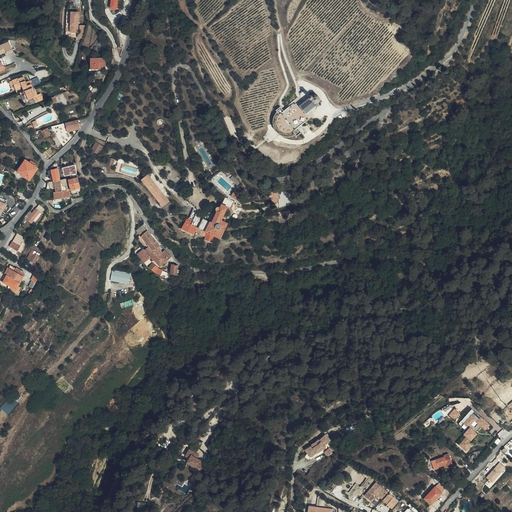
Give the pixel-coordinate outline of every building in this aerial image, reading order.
[(111,0),(111,9),(119,9),(119,0),(111,0)] [(70,31),(73,11),(68,10),(65,32),(77,34),(77,31),(70,31)] [(80,12),(73,11),(70,31),(77,31),(80,12)] [(6,46),(12,43),(10,39),(0,43),(0,51),(7,49),(6,46)] [(12,43),(6,46),(7,49),(8,52),(14,50),(12,43)] [(93,59),(92,71),(105,71),(105,60),(93,59)] [(32,89),(30,81),(27,81),(26,77),(25,76),(19,77),(19,76),(11,78),(15,88),(21,86),(23,92),(24,91),(32,89)] [(33,90),(32,89),(24,91),(25,95),(24,95),(26,101),(33,99),(32,96),(36,95),(34,90),(33,90)] [(318,105),(319,104),(318,103),(320,101),(320,98),(318,95),(315,95),(313,96),(312,95),(310,95),(309,96),(309,97),(310,98),(308,100),(308,99),(306,100),(307,100),(305,102),(304,102),(303,103),(301,105),(301,104),(299,105),(306,114),(307,113),(307,112),(309,110),(310,111),(310,110),(312,108),(313,108),(314,108),(313,107),(316,105),(316,106),(317,106),(318,105)] [(78,120),(65,123),(66,130),(79,127),(78,120)] [(43,138),(50,136),(47,128),(41,130),(43,138)] [(98,154),(102,147),(95,143),(92,150),(98,154)] [(28,180),(36,168),(30,164),(30,163),(29,162),(28,163),(24,160),(16,172),(28,180)] [(77,177),(74,165),(62,168),(63,176),(68,175),(69,179),(77,177)] [(59,180),(57,167),(54,167),(54,169),(50,170),(53,181),(56,181),(59,180)] [(169,201),(148,174),(142,179),(143,180),(141,182),(144,185),(145,184),(163,205),(169,201)] [(238,184),(240,182),(233,176),(231,178),(238,184)] [(79,183),(77,177),(69,179),(67,179),(68,185),(69,185),(79,183)] [(53,181),(48,181),(46,189),(49,189),(54,188),(55,191),(60,190),(61,191),(67,190),(64,180),(66,179),(65,178),(59,180),(56,181),(53,181)] [(70,191),(80,189),(79,183),(69,185),(70,191)] [(61,191),(53,192),(55,199),(61,197),(62,200),(69,199),(67,190),(61,191)] [(279,198),(279,206),(293,205),(292,191),(280,192),(280,198),(279,198)] [(243,200),(235,194),(231,200),(239,206),(243,200)] [(89,213),(95,207),(92,204),(86,210),(89,213)] [(215,218),(226,223),(227,221),(222,219),(228,207),(222,205),(221,207),(220,206),(219,206),(218,206),(217,207),(216,208),(216,209),(216,210),(216,211),(217,211),(217,212),(218,212),(215,218)] [(31,224),(40,213),(41,214),(44,211),(39,207),(32,215),(29,213),(25,218),(31,224)] [(221,239),(223,234),(227,224),(226,223),(215,218),(199,210),(193,220),(191,225),(202,230),(208,233),(215,236),(221,239)] [(193,220),(188,218),(182,230),(194,236),(196,233),(200,235),(202,230),(191,225),(193,220)] [(159,248),(161,246),(150,233),(142,225),(135,231),(139,236),(138,237),(147,250),(151,247),(155,251),(159,248)] [(211,244),(215,236),(208,233),(204,241),(211,244)] [(21,252),(25,245),(22,243),(24,240),(17,235),(15,239),(14,239),(10,247),(18,252),(19,253),(20,251),(21,252)] [(172,257),(165,250),(163,252),(159,256),(155,251),(151,247),(147,250),(162,267),(172,257)] [(163,252),(159,248),(155,251),(159,256),(163,252)] [(121,260),(128,254),(124,250),(117,255),(121,260)] [(145,251),(139,256),(146,264),(152,259),(145,251)] [(34,254),(32,257),(32,258),(30,261),(35,264),(40,257),(34,254)] [(154,264),(151,268),(156,272),(162,275),(165,271),(160,269),(154,264)] [(178,275),(179,265),(173,264),(171,274),(178,275)] [(8,273),(6,276),(10,278),(14,272),(8,269),(8,268),(6,272),(8,273)] [(14,272),(10,278),(12,278),(20,283),(24,276),(24,274),(15,269),(14,272)] [(129,285),(131,274),(112,270),(110,282),(129,285)] [(34,275),(29,285),(34,288),(39,277),(34,275)] [(10,278),(6,276),(2,283),(7,286),(12,278),(10,278)] [(7,286),(6,289),(18,295),(21,289),(18,288),(20,283),(12,278),(7,286)] [(14,312),(18,304),(14,302),(9,309),(14,312)] [(98,355),(111,339),(104,332),(90,347),(98,355)] [(11,397),(1,407),(9,414),(18,403),(11,397)] [(455,408),(449,415),(456,419),(461,413),(455,408)] [(463,424),(474,411),(471,408),(458,422),(462,425),(463,424)] [(475,420),(480,415),(474,411),(463,424),(467,427),(468,426),(469,427),(463,434),(467,438),(461,445),(466,451),(470,447),(473,443),(470,441),(477,433),(474,430),(476,428),(472,424),(475,420)] [(489,424),(480,415),(475,420),(485,429),(489,424)] [(318,436),(314,440),(311,442),(312,443),(305,448),(308,451),(310,455),(322,447),(325,444),(324,443),(330,438),(325,432),(319,437),(318,436)] [(310,455),(308,451),(305,456),(310,459),(324,450),(333,441),(330,438),(324,443),(325,444),(322,447),(310,455)] [(330,447),(324,452),(328,457),(334,452),(330,447)] [(200,465),(195,462),(192,459),(194,456),(187,451),(183,458),(187,461),(184,465),(189,469),(187,472),(192,476),(191,478),(195,481),(203,468),(199,466),(200,465)] [(447,463),(445,457),(432,460),(435,470),(440,468),(439,467),(444,466),(444,464),(447,463)] [(493,482),(507,467),(500,461),(486,476),(493,482)] [(191,486),(195,481),(191,478),(187,483),(191,486)] [(386,491),(375,482),(363,496),(369,501),(374,495),(380,499),(386,491)] [(437,500),(444,493),(437,487),(436,488),(435,486),(424,498),(431,505),(436,499),(437,500)] [(395,501),(387,494),(382,501),(386,504),(387,502),(392,506),(395,501)]
